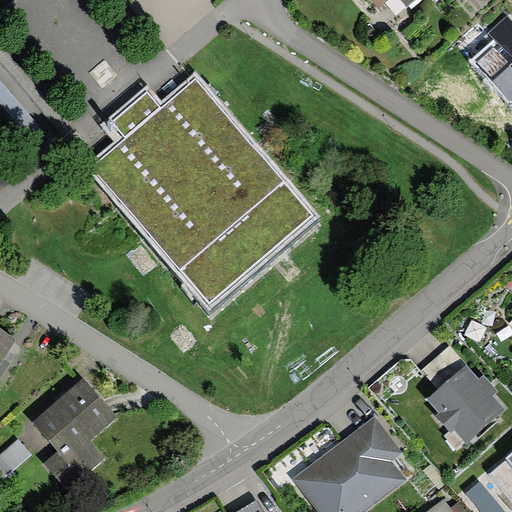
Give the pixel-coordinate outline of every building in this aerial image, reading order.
[(370,0),(378,9),(388,0),(401,0),(409,9),(419,0),(370,0)] [(477,69),(509,106),(511,103),(511,27),(509,23),(494,36),(503,47),(477,69)] [(88,176),(206,314),(310,228),(192,87),(157,114),(145,101),(109,131),(123,144),(88,176)] [(0,369),(13,347),(0,339),(0,369)] [(445,397),(429,412),(467,452),(503,418),(445,357),(425,376),(445,397)] [(116,426),(83,389),(35,431),(60,459),(46,471),(66,494),(93,471),(81,457),(116,426)] [(374,427),(298,485),(318,511),(363,511),(400,484),(385,465),(396,456),(374,427)] [(28,459),(16,444),(0,457),(0,480),(1,482),(28,459)]
